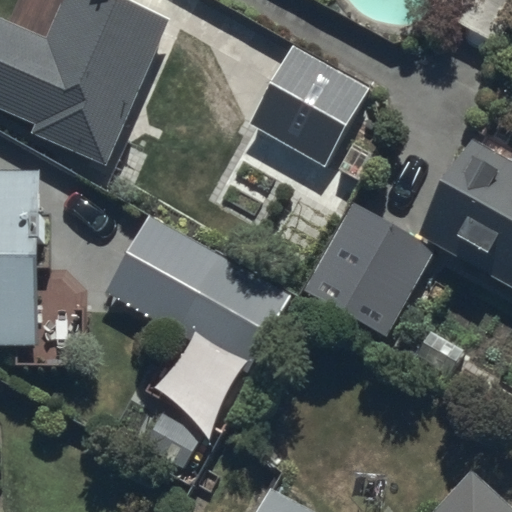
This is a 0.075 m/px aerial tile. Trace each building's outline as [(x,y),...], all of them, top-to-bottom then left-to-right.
[(0,19),(0,111),(37,127),(33,136),(108,169),(172,23),(119,0),(65,0),(48,41),(0,19)] [(276,85),(254,125),(328,170),(373,93),(296,49),(290,59),(285,56),(270,81),(276,85)] [(511,165),(469,141),(451,175),(456,178),(424,236),(511,288),(511,165)] [(0,349),(42,349),(41,172),(0,172),(0,349)] [(439,250),(354,203),(304,293),(389,341),(439,250)] [(153,221),(110,296),(248,376),(292,300),(153,221)] [(205,439),(164,416),(144,449),(185,473),(205,439)] [(511,511),(470,473),(434,511),(511,511)] [(309,511),(273,491),(261,511),(309,511)]
